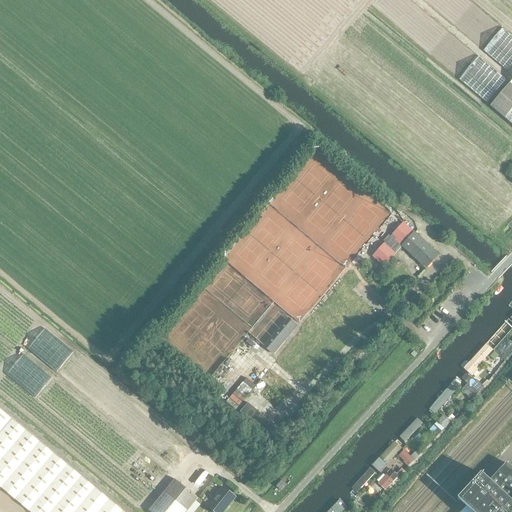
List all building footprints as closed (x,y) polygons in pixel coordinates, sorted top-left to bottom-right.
[(511,79),(490,106),(504,118),(511,124),(511,79)] [(395,254),(402,246),(426,268),(439,254),(414,232),(403,222),(390,237),(389,235),(383,241),(385,243),(372,257),(383,267),(396,254),(395,254)] [(288,317),(264,345),(263,346),(273,355),(298,326),(288,317)] [(502,330),(489,345),(494,350),(507,335),(502,330)] [(477,355),(463,370),(468,375),(482,360),(477,355)] [(441,395),(428,410),(433,414),(447,400),(441,395)] [(124,511),(0,409),(0,487),(30,511),(124,511)] [(413,423),(400,437),(405,442),(418,428),(413,423)] [(388,453),(374,467),(379,472),(393,458),(388,453)] [(471,511),(511,511),(511,469),(505,463),(488,481),(482,475),(458,500),(471,511)] [(391,469),(384,476),(392,483),(398,476),(391,469)] [(365,474),(352,488),(357,493),(370,478),(365,474)] [(392,483),(384,476),(377,483),(385,490),(392,483)] [(175,480),(164,492),(149,511),(150,511),(186,511),(198,498),(175,480)] [(222,486),(206,506),(213,511),(223,511),(236,497),(222,486)]
